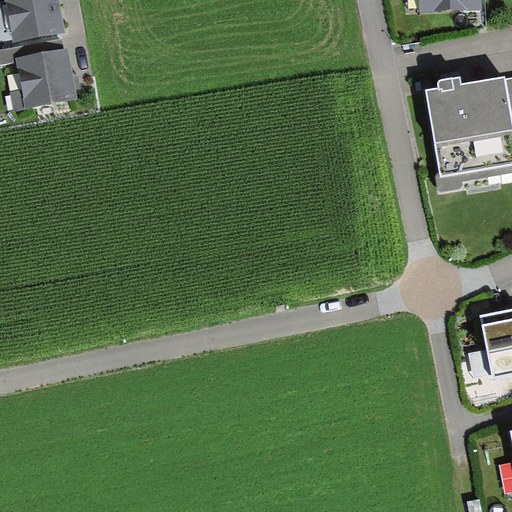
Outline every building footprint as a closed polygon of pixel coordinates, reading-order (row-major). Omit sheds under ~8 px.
[(4,0),(13,44),(66,34),(60,0),(4,0)] [(473,10),(472,0),(415,0),(416,11),(473,10)] [(70,49),(16,59),(24,107),(79,97),(70,49)] [(511,141),(505,86),(426,96),(431,132),(462,128),(465,150),(511,144),(511,141)] [(511,309),(479,315),(491,380),(511,375),(511,309)]
